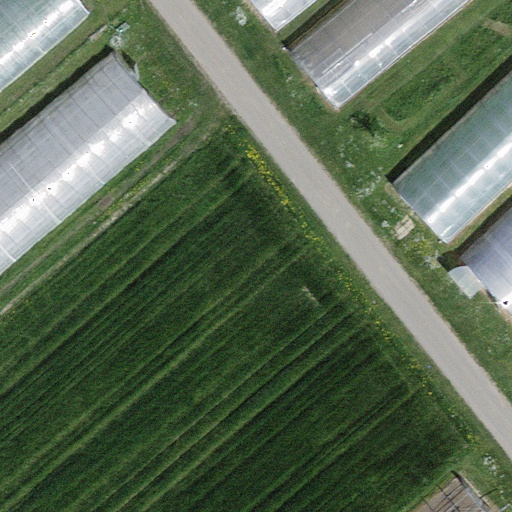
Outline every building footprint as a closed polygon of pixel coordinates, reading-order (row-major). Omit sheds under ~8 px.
[(0,0),(0,95),(102,12),(91,0),(0,0)] [(263,0),(278,18),(299,0),(263,0)] [(329,89),(445,0),(315,0),(281,26),(329,89)] [(0,145),(0,275),(185,120),(121,44),(0,145)] [(448,233),(511,174),(511,62),(393,174),(448,233)] [(511,300),(511,203),(463,249),(511,300)] [(511,511),(511,498),(487,468),(433,511),(511,511)]
